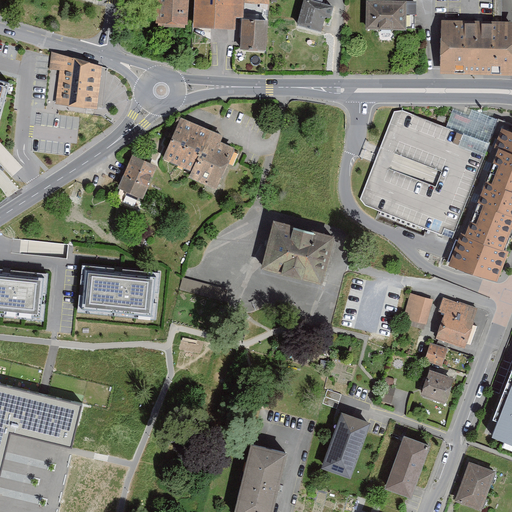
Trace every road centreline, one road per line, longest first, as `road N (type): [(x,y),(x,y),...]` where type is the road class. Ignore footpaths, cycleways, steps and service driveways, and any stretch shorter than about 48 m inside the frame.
road 1 (secondary): [(178,90),(511,93)]
road 2 (residential): [(428,511),(507,298)]
road 3 (secondary): [(0,216),(115,141),(150,104)]
